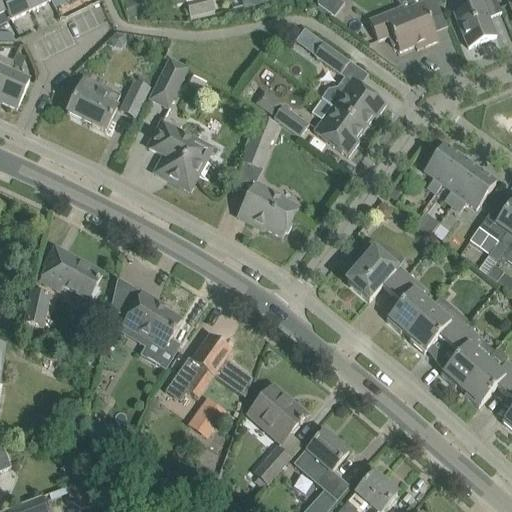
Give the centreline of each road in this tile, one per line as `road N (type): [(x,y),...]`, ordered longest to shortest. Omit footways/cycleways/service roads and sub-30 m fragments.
road 1 (tertiary): [(286,315),(110,213),(0,162)]
road 2 (tertiary): [(511,511),(286,315)]
road 3 (residential): [(286,315),(432,111)]
